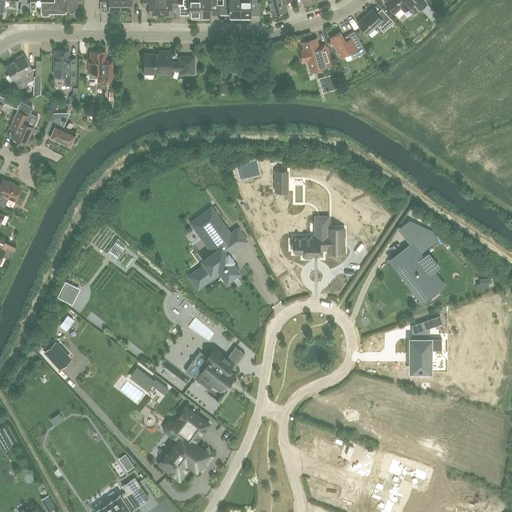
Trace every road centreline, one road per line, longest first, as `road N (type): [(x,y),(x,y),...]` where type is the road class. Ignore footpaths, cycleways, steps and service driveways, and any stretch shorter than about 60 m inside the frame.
road 1 (residential): [(262,405),(278,320),(303,305),(325,307),(349,328),(349,361),(301,392),(286,413)]
road 2 (residential): [(93,38),(249,36),(328,20),(363,0)]
